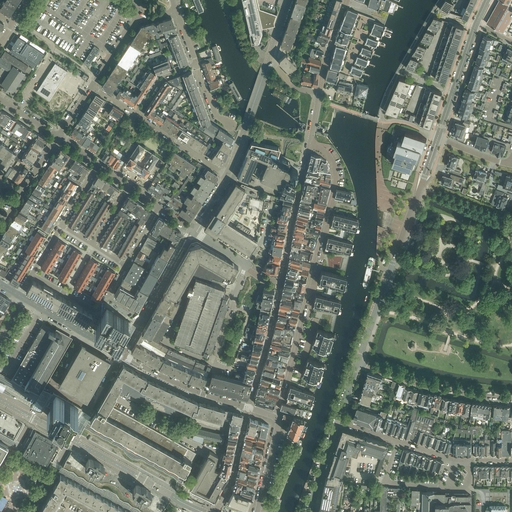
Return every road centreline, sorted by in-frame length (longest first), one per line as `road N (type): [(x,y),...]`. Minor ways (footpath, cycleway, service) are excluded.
road 1 (residential): [(319,93),(309,142),(336,174),(274,417)]
road 2 (residential): [(357,363),(438,137)]
road 3 (tertiary): [(201,511),(0,400)]
road 4 (residential): [(357,363),(511,398)]
road 5 (unclassified): [(248,408),(120,354)]
road 6 (residential): [(455,459),(448,487),(384,481),(397,439)]
road 7 (residential): [(82,332),(51,386),(90,408),(100,389)]
road 8 (unclassified): [(227,175),(268,59)]
road 9 (residential): [(212,360),(166,343),(186,295),(168,284)]
road 10 (residential): [(20,112),(53,48),(12,23)]
